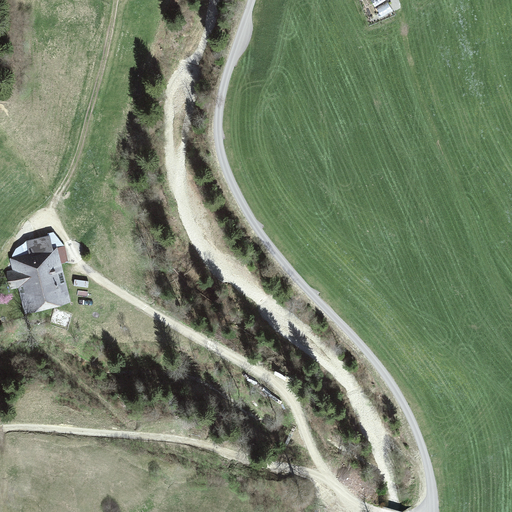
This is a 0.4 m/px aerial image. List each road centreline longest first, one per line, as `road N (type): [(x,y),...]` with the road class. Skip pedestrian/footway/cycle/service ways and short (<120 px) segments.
road 1 (track): [(318,462),(275,383),(104,279),(52,225),(93,106),(114,0)]
road 2 (unclassified): [(428,511),(417,442),(388,381),(255,227),(219,158),(216,116),(250,0)]
road 3 (track): [(380,511),(340,493),(318,462),(237,456),(173,439),(0,429)]
road 4 (track): [(396,0),(424,99),(511,306)]
